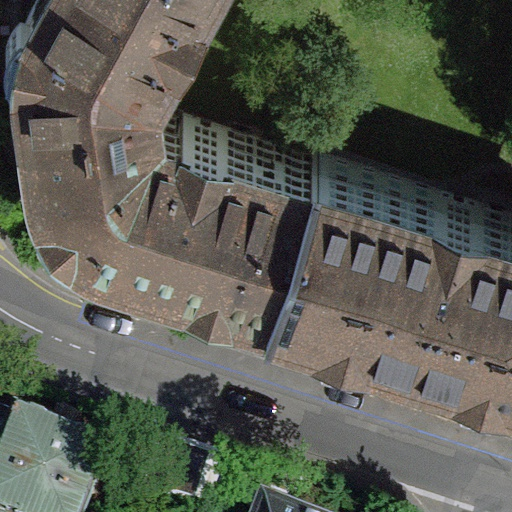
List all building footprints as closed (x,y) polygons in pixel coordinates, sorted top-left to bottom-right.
[(28,104),(155,88),(154,75),(194,0),(37,0),(32,11),(25,33),(23,59),(28,104)] [(159,109),(155,88),(28,104),(42,177),(63,212),(94,234),(155,254),(191,266),(275,293),(317,156),(188,112),(186,119),(159,109)] [(317,156),(275,293),(397,333),(429,343),(511,369),(511,211),(320,149),(317,156)] [(86,511),(110,448),(19,412),(0,462),(0,511),(86,511)] [(198,445),(162,434),(145,491),(181,502),(198,445)]
